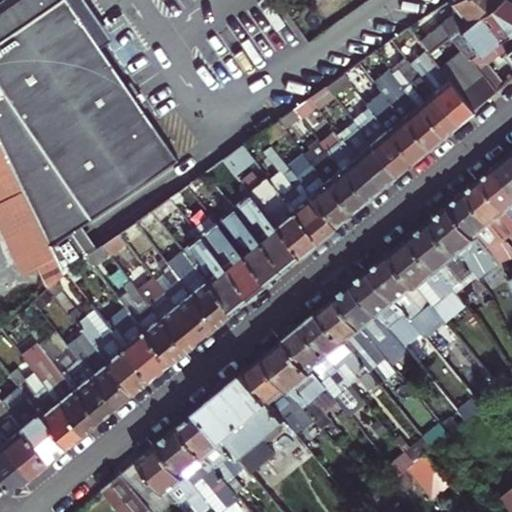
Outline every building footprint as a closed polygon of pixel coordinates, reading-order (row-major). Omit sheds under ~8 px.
[(177,159),(97,42),(68,0),(0,0),(0,147),(20,187),(53,252),(62,271),(64,270),(85,256),(87,255),(71,231),(76,228),(177,159)] [(85,0),(68,0),(97,42),(109,34),(85,0)] [(417,42),(426,54),(493,0),(450,0),(450,1),(458,10),(417,42)] [(465,44),(473,55),(477,52),(511,24),(511,0),(493,0),(426,54),(433,63),(437,66),(472,109),(481,102),(496,90),(469,58),(451,73),(443,62),(465,44)] [(305,21),(297,27),(308,43),(316,36),(305,21)] [(511,24),(477,52),(473,55),(469,58),(496,90),(503,83),(486,63),(499,53),(501,56),(506,52),(511,59),(511,67),(510,70),(511,72),(511,24)] [(369,80),(385,68),(373,54),(356,65),(364,74),(369,80)] [(456,122),(472,109),(437,66),(433,63),(417,75),(456,122)] [(348,85),(364,74),(356,65),(340,76),(348,85)] [(441,135),(456,122),(417,75),(401,88),(441,135)] [(332,96),(348,85),(340,76),(324,87),(332,96)] [(425,148),(441,135),(401,88),(386,101),(425,148)] [(292,108),(300,117),(315,106),(308,97),(292,108)] [(425,148),(386,101),(371,113),(410,160),(425,148)] [(394,173),(410,160),(371,113),(362,120),(366,125),(359,130),(394,173)] [(394,173),(359,130),(352,121),(346,126),(349,130),(344,134),(357,151),(353,154),(379,186),(394,173)] [(364,197),(325,149),(316,137),(306,145),(328,174),(323,178),(348,211),(364,197)] [(379,186),(353,154),(340,138),(325,149),(364,197),(379,186)] [(230,169),(249,154),(241,145),(223,159),(230,169)] [(20,187),(0,147),(0,225),(21,268),(36,261),(48,286),(55,279),(62,273),(62,271),(53,252),(20,187)] [(348,211),(323,178),(302,152),(297,156),(304,167),(294,175),(333,223),(348,211)] [(511,153),(498,165),(511,182),(511,153)] [(333,223),(294,175),(284,162),(277,168),(291,186),(280,194),(315,238),(333,223)] [(511,182),(498,165),(482,178),(507,209),(511,204),(511,182)] [(193,193),(211,180),(205,172),(191,182),(187,185),(193,193)] [(315,238),(280,194),(266,176),(258,183),(270,200),(261,208),(296,253),(315,238)] [(482,178),(466,191),(491,222),(499,216),(511,232),(511,214),(507,209),(482,178)] [(175,205),(193,193),(187,185),(169,197),(175,205)] [(296,253),(261,208),(243,185),(239,189),(244,196),(237,202),(249,217),(243,222),(279,267),(296,253)] [(491,222),(466,191),(450,204),(476,235),(483,229),(496,245),(505,238),(491,222)] [(157,218),(175,205),(169,197),(151,210),(157,218)] [(262,281),(279,267),(243,222),(226,199),(221,203),(227,210),(221,215),(233,230),(227,235),(262,281)] [(431,220),(457,253),(467,246),(482,265),(493,256),(489,251),(476,235),(450,204),(431,220)] [(141,231),(158,220),(157,218),(151,210),(134,222),(141,231)] [(262,281),(227,235),(209,213),(204,217),(210,224),(203,229),(215,245),(210,249),(246,295),(262,281)] [(511,232),(499,216),(491,222),(505,238),(511,232)] [(448,263),(462,281),(473,272),(457,253),(431,220),(411,236),(438,269),(448,263)] [(134,222),(118,233),(124,241),(139,259),(154,247),(141,231),(134,222)] [(228,308),(246,295),(210,249),(193,227),(188,230),(194,238),(188,243),(199,259),(193,264),(228,308)] [(76,228),(71,231),(87,255),(92,251),(76,228)] [(483,229),(476,235),(489,251),(496,245),(483,229)] [(108,253),(124,241),(118,233),(102,244),(108,253)] [(454,288),(438,269),(411,236),(390,254),(415,285),(430,304),(432,305),(454,288)] [(93,265),(109,254),(108,253),(102,244),(92,251),(87,255),(85,256),(93,265)] [(457,253),(473,272),(482,265),(467,246),(457,253)] [(228,308),(193,264),(186,255),(176,262),(164,248),(158,253),(163,258),(212,322),(228,308)] [(432,305),(430,304),(423,309),(408,291),(415,285),(390,254),(370,270),(422,333),(435,348),(445,341),(438,333),(447,325),(441,318),(432,305)] [(170,284),(163,290),(197,334),(212,322),(163,258),(157,263),(164,272),(162,273),(170,284)] [(448,263),(438,269),(454,288),(462,281),(448,263)] [(354,284),(406,346),(422,333),(370,270),(354,284)] [(197,334),(163,290),(156,281),(146,288),(135,274),(129,279),(132,283),(182,346),(197,334)] [(61,287),(55,279),(48,286),(54,293),(61,287)] [(166,359),(182,346),(132,283),(127,287),(135,298),(125,306),(127,309),(166,359)] [(354,284),(337,298),(373,340),(381,334),(394,350),(396,348),(399,351),(406,346),(354,284)] [(320,311),(354,353),(363,347),(371,357),(373,357),(376,362),(378,361),(381,366),(389,360),(385,356),(373,340),(337,298),(320,311)] [(129,390),(147,376),(107,325),(93,307),(75,320),(85,333),(94,345),(129,390)] [(166,359),(127,309),(107,325),(147,376),(166,359)] [(451,310),(441,318),(447,325),(452,331),(462,322),(451,310)] [(320,311),(304,324),(339,367),(346,362),(360,377),(367,386),(376,379),(354,353),(320,311)] [(287,338),(327,387),(336,398),(343,392),(356,406),(365,399),(352,383),(339,367),(304,324),(287,338)] [(85,333),(67,346),(69,350),(76,358),(94,345),(85,333)] [(381,334),(373,340),(385,356),(394,350),(381,334)] [(96,417),(112,404),(76,358),(69,350),(61,357),(45,337),(37,342),(53,363),(96,417)] [(314,397),(327,387),(287,338),(265,356),(324,428),(333,421),(314,397)] [(129,390),(94,345),(76,358),(112,404),(129,390)] [(246,372),(283,416),(293,408),(316,435),(324,428),(265,356),(246,372)] [(346,362),(339,367),(352,383),(360,377),(346,362)] [(96,417),(53,363),(37,376),(80,430),(96,417)] [(200,410),(240,458),(272,433),(278,434),(284,430),(284,423),(287,421),(283,416),(246,372),(244,374),(242,373),(230,383),(231,384),(222,391),(220,391),(210,399),(211,401),(200,410)] [(63,444),(80,430),(37,376),(21,389),(22,391),(63,444)] [(63,444),(22,391),(3,405),(45,459),(63,444)] [(466,420),(483,406),(476,397),(459,411),(460,412),(466,420)] [(0,439),(27,474),(45,459),(3,405),(0,400),(0,439)] [(180,426),(235,492),(237,495),(244,488),(234,476),(246,466),(240,458),(200,410),(180,426)] [(450,433),(466,420),(460,412),(443,425),(450,433)] [(160,443),(195,485),(205,476),(217,491),(222,486),(231,496),(235,492),(180,426),(160,443)] [(0,476),(9,488),(27,474),(0,439),(0,476)] [(141,458),(168,492),(178,483),(188,495),(196,505),(197,503),(203,510),(210,503),(206,499),(195,485),(160,443),(141,458)] [(437,466),(426,453),(416,460),(408,466),(419,480),(437,466)] [(437,466),(419,480),(433,497),(450,483),(437,466)] [(154,511),(123,473),(103,489),(121,511),(154,511)] [(206,499),(217,491),(205,476),(195,485),(206,499)] [(178,503),(188,495),(178,483),(168,492),(178,503)] [(511,511),(511,487),(499,498),(510,511),(511,511)]
